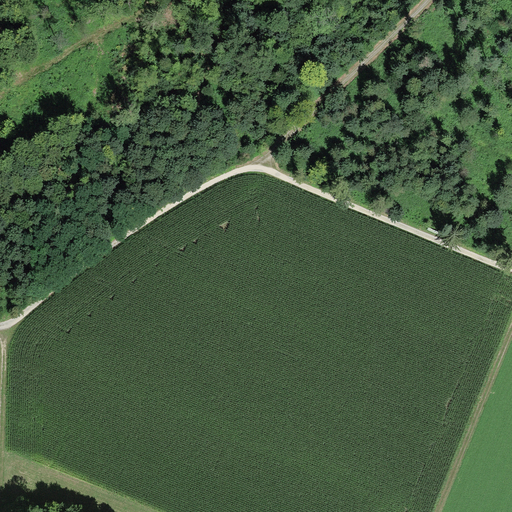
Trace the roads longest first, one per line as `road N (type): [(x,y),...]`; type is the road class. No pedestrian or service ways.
road 1 (track): [(0,325),(168,205),(216,178),(259,169)]
road 2 (track): [(259,169),(511,267)]
road 3 (track): [(259,169),(430,0)]
road 4 (track): [(437,511),(511,325)]
